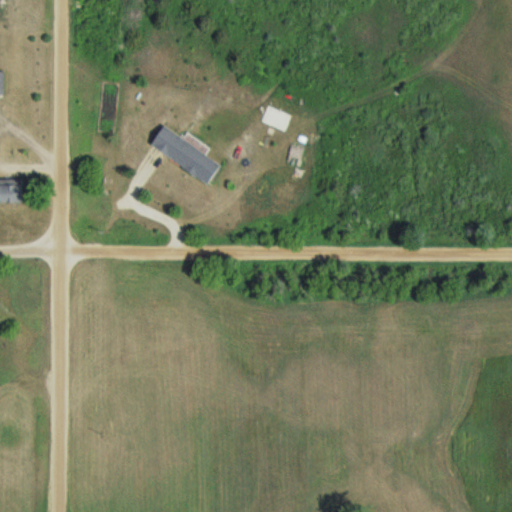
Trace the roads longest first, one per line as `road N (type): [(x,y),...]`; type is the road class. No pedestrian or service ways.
road 1 (residential): [(59,0),(56,511)]
road 2 (residential): [(511,251),(0,249)]
